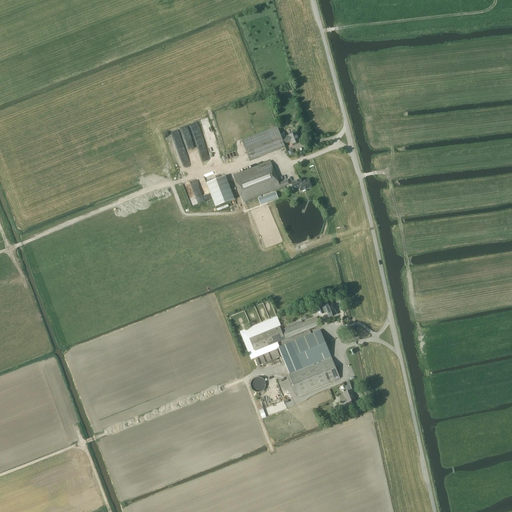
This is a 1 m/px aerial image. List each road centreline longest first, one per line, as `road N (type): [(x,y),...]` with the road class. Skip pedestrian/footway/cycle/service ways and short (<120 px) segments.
road 1 (unclassified): [(434,511),(314,0)]
road 2 (track): [(0,251),(168,184),(277,154)]
road 3 (track): [(83,442),(251,376),(261,371),(256,355),(327,325)]
road 4 (track): [(495,0),(482,11),(322,30)]
road 5 (track): [(387,172),(419,332)]
